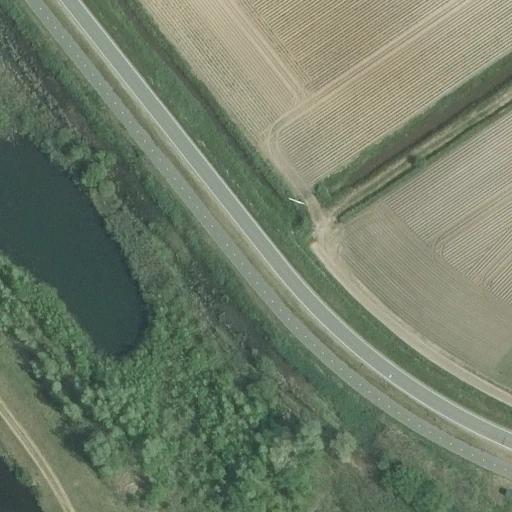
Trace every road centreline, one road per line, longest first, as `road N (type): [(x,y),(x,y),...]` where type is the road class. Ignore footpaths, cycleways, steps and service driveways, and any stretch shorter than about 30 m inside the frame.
road 1 (unclassified): [(511,442),(401,385),(334,332),(67,0)]
road 2 (residential): [(511,400),(379,320),(300,231)]
road 3 (track): [(300,231),(511,91)]
